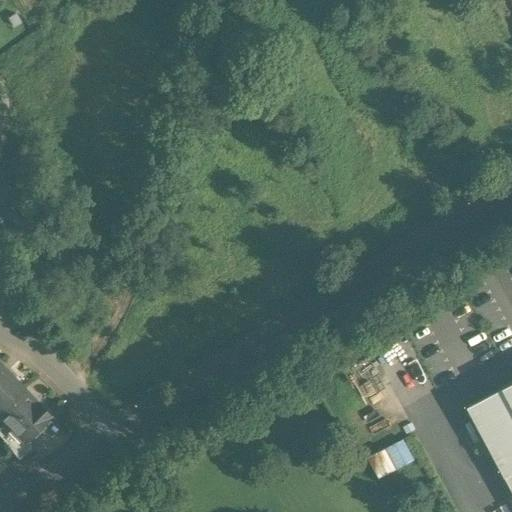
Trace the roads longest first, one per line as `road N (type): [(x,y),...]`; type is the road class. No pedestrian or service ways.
road 1 (residential): [(511,199),(99,448)]
road 2 (track): [(73,397),(102,356),(176,177),(214,0)]
road 3 (residential): [(99,448),(73,397),(0,338)]
